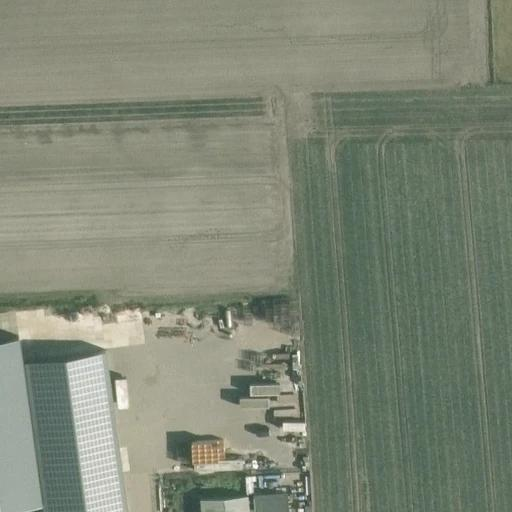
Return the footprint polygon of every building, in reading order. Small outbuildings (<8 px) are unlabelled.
[(18,336),(0,338),(0,508),(45,503),(45,511),(126,511),(121,474),(105,350),(22,361),(18,336)] [(259,395),(259,406),(287,405),(287,394),(259,395)] [(199,467),(240,467),(240,455),(199,455),(199,467)] [(287,492),(253,494),(254,510),(288,508),(287,492)] [(200,498),(200,511),(249,511),(248,495),(200,498)]
